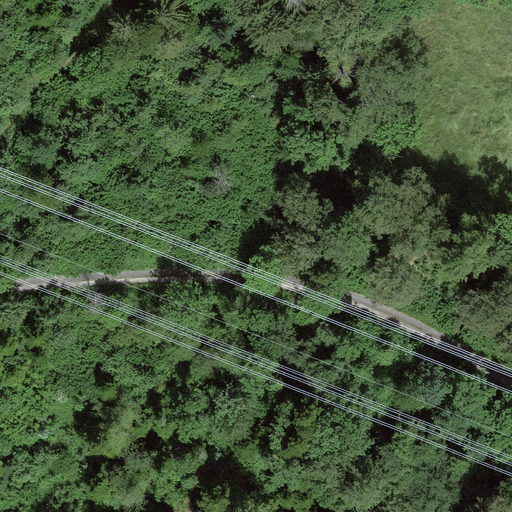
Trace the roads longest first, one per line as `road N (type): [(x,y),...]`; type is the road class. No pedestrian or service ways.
road 1 (track): [(0,283),(146,273),(270,276),(407,321),(511,382)]
road 2 (track): [(0,122),(43,52),(123,0)]
